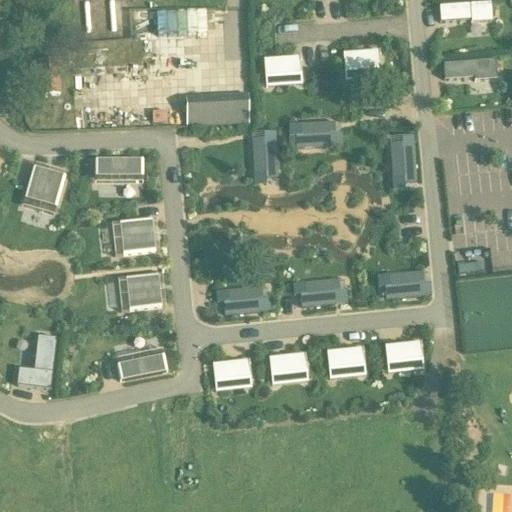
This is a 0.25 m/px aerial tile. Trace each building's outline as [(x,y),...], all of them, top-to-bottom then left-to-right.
[(488,6),(439,10),(440,25),(470,23),(470,24),(490,23),(488,6)] [(206,22),(205,34),(222,35),(222,23),(206,22)] [(379,52),(342,55),(344,72),(380,70),(379,52)] [(299,59),(263,62),(265,79),(301,76),(299,59)] [(40,84),(24,85),(26,101),(41,100),(41,99),(59,97),(56,62),(38,64),(40,84)] [(492,63),(443,67),(444,83),(474,81),(474,82),(494,81),(492,63)] [(315,71),(314,107),(338,107),(338,71),(315,71)] [(231,127),(230,86),(217,87),(219,127),(231,127)] [(216,99),(185,100),(186,129),(217,128),(216,99)] [(301,139),(295,140),(296,151),(330,150),(329,138),(335,138),(334,125),(300,127),(301,139)] [(264,142),(251,143),(253,176),(265,176),(265,182),(277,181),(275,147),(264,147),(264,142)] [(401,146),(389,147),(392,181),(403,180),(403,186),(416,185),(414,151),(401,152),(401,146)] [(145,163),(94,163),(94,180),(145,180),(145,163)] [(33,170),(24,201),(55,210),(64,179),(33,170)] [(93,216),(130,217),(130,202),(93,201),(93,216)] [(151,223),(119,226),(122,258),(155,254),(151,223)] [(13,236),(0,235),(0,253),(13,253),(13,236)] [(390,290),(384,291),(385,302),(419,299),(418,288),(424,287),(422,275),(389,278),(390,290)] [(157,278),(125,282),(129,314),(161,310),(157,278)] [(305,298),(300,299),(301,310),(334,307),(333,296),(339,295),(338,283),(304,286),(305,298)] [(229,306),(223,307),(224,318),(258,315),(257,304),(263,303),(262,291),(228,294),(229,306)] [(337,299),(336,313),(378,314),(378,300),(337,299)] [(37,340),(33,373),(18,371),(16,388),(50,392),(56,342),(37,340)] [(420,345),(384,348),(386,365),(422,362),(420,345)] [(362,350),(326,354),(328,371),(364,367),(362,350)] [(305,356),(269,360),(270,377),(306,373),(305,356)] [(166,375),(163,359),(117,368),(120,384),(166,375)] [(248,362),(212,366),(214,383),(250,379),(248,362)] [(108,446),(113,489),(142,486),(139,461),(125,463),(123,440),(99,443),(100,447),(108,446)] [(380,482),(405,480),(404,471),(428,470),(427,459),(379,462),(380,482)] [(288,469),(290,510),(318,509),(315,467),(288,469)] [(27,511),(27,496),(18,497),(18,511),(27,511)]
